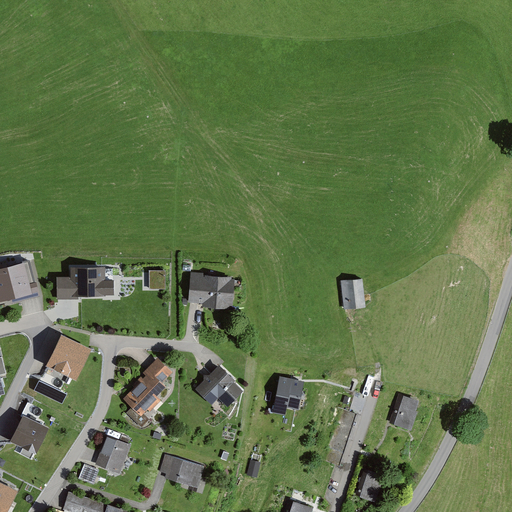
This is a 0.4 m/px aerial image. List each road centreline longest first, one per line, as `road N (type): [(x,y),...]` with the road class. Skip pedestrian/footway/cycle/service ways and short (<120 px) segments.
road 1 (tertiary): [(404,511),(455,430),(511,276)]
road 2 (residential): [(37,511),(105,402),(112,342)]
road 3 (residential): [(0,330),(39,328),(0,423)]
road 4 (residential): [(335,511),(376,386)]
